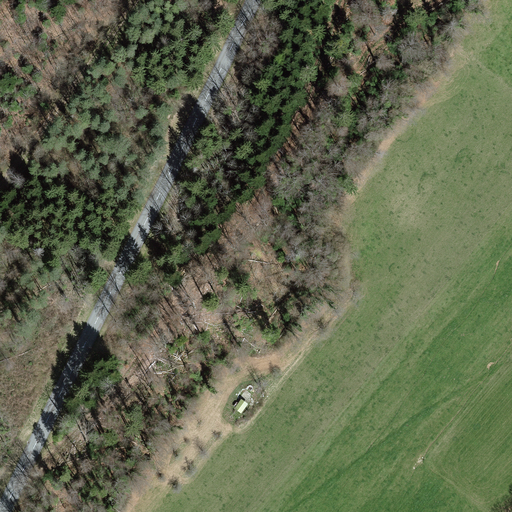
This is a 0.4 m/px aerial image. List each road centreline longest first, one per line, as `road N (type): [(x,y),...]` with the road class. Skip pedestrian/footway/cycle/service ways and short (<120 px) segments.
road 1 (secondary): [(3,511),(254,0)]
road 2 (track): [(0,188),(134,0)]
